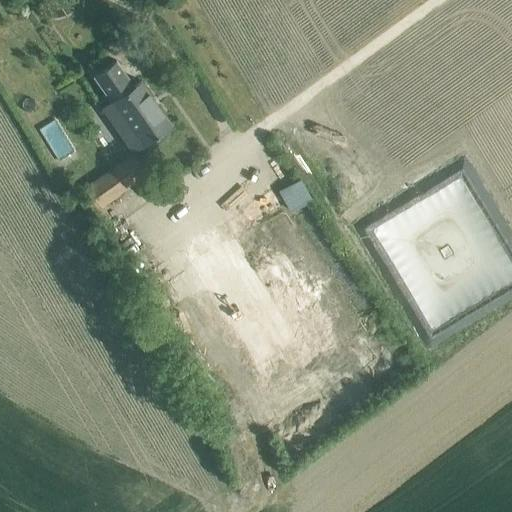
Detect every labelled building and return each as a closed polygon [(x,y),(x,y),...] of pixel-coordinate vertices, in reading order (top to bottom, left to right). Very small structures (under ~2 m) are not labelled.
[(94,76),(112,102),(102,108),(133,152),(171,125),(141,81),(134,86),(116,61),(94,76)] [(61,164),(83,153),(62,115),(41,126),(61,164)] [(87,188),(100,206),(146,174),(133,155),(87,188)] [(278,190),(291,211),(311,199),(299,178),(278,190)] [(274,195),(173,259),(258,394),(360,330),(274,195)]
